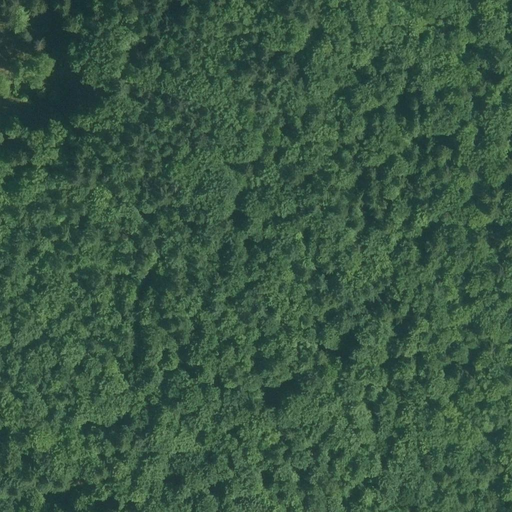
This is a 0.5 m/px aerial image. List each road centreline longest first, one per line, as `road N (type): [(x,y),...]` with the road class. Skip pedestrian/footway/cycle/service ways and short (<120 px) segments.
road 1 (track): [(310,0),(102,511)]
road 2 (track): [(511,442),(0,328)]
